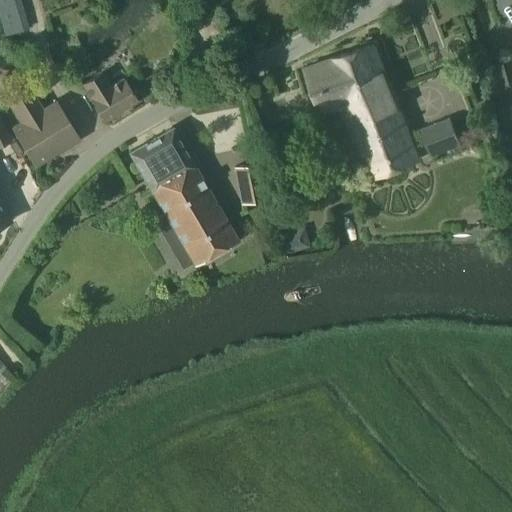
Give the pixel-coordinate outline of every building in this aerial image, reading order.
[(320,115),(322,114),(340,107),(349,131),(348,131),(367,181),(420,160),(384,70),(374,43),(303,70),(320,115)] [(498,52),(498,56),(500,61),(501,61),(507,62),(511,59),(511,58),(511,51),(511,48),(505,46),(499,49),(498,52)] [(104,121),(137,102),(123,79),(110,87),(102,73),(82,85),(104,121)] [(79,140),(55,101),(42,109),(29,87),(6,101),(20,123),(12,128),(35,166),(79,140)] [(478,135),(473,123),(456,129),(451,118),(422,130),(432,155),(462,143),(461,142),(478,135)] [(0,147),(11,142),(0,119),(0,147)] [(129,153),(165,214),(193,264),(236,239),(172,128),(129,153)] [(265,200),(258,162),(233,167),(240,205),(265,200)] [(0,200),(0,226),(10,221),(0,200)] [(279,206),(276,218),(280,233),(291,229),(289,219),(291,208),(279,206)]
